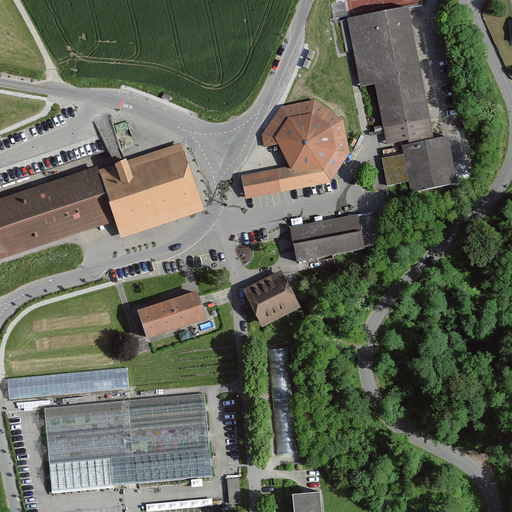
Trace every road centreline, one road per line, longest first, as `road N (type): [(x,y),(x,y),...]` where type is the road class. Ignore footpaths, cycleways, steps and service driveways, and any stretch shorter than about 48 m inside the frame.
road 1 (unclassified): [(493,511),(487,484),(471,466),(386,414),(370,388),(365,348),(385,302),(501,186),(511,163)]
road 2 (unclassified): [(220,148),(214,214),(190,238),(33,288),(0,308)]
road 3 (unclassified): [(220,148),(134,107),(0,80)]
road 4 (unclassified): [(307,0),(257,113),(220,148)]
